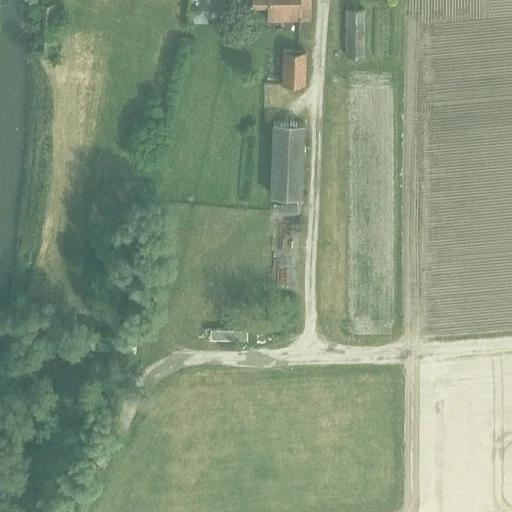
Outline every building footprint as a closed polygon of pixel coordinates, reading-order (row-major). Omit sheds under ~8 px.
[(54,50),(55,1),(38,0),(36,49),(54,50)] [(310,20),(310,0),(251,0),(252,6),(267,7),(267,19),(310,20)] [(364,55),(364,9),(346,9),(345,55),(364,55)] [(304,85),(305,51),(282,50),(282,84),(304,85)] [(301,195),(304,123),(273,122),(270,194),(301,195)] [(171,169),(160,175),(165,184),(176,178),(171,169)]
